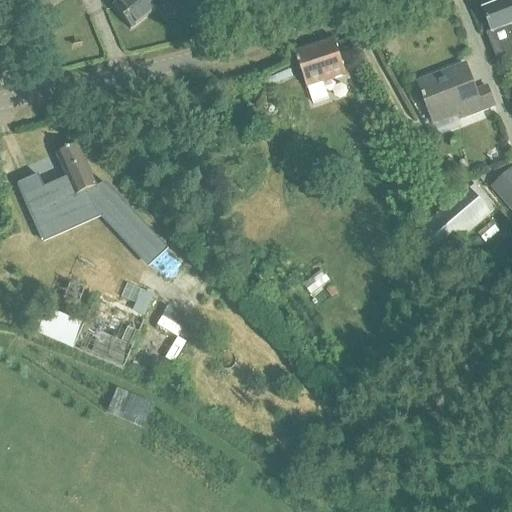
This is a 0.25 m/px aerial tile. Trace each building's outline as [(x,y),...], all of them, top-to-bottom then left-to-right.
[(10,0),(3,5),(18,29),(64,0),(10,0)] [(123,0),(114,8),(131,30),(155,11),(146,0),(123,0)] [(511,0),(483,11),(491,32),(486,34),(498,65),(511,59),(511,0)] [(0,28),(0,74),(23,69),(19,52),(9,54),(3,28),(0,28)] [(298,53),(309,88),(314,103),(329,98),(326,87),(333,85),(331,81),(347,75),(336,40),(298,53)] [(463,119),(496,106),(488,86),(479,89),(469,64),(422,82),(436,121),(460,112),(463,119)] [(296,65),(269,68),(271,82),(298,78),(296,65)] [(57,153),(75,194),(92,186),(74,145),(57,153)] [(511,204),(511,169),(495,185),(511,204)] [(36,175),(17,185),(41,241),(101,214),(149,264),(166,249),(104,183),(95,187),(94,185),(92,186),(75,194),(73,195),(73,196),(51,206),(36,175)] [(427,231),(447,255),(498,211),(478,186),(427,231)] [(489,249),(507,231),(494,218),(476,237),(489,249)] [(329,266),(301,284),(308,296),(337,278),(329,266)] [(38,330),(72,346),(119,368),(147,308),(155,290),(108,270),(82,326),(47,309),(38,330)] [(165,314),(160,325),(182,337),(187,326),(165,314)] [(187,350),(197,357),(205,344),(194,338),(187,350)] [(149,423),(155,397),(116,388),(110,415),(149,423)] [(344,457),(325,441),(316,452),(335,468),(344,457)]
